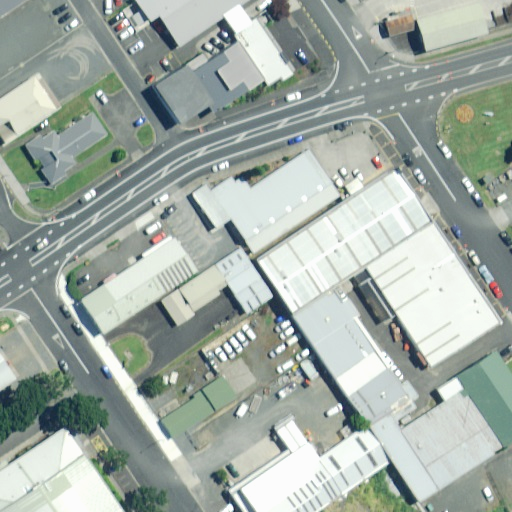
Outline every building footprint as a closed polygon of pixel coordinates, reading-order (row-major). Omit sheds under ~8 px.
[(0,0),(0,10),(15,0),(0,0)] [(241,0),(143,0),(174,45),(241,0)] [(467,0),(406,18),(416,53),(477,35),(467,0)] [(511,1),(480,11),(486,30),(511,22),(511,1)] [(203,114),(254,80),(229,43),(185,72),(179,63),(143,86),(169,125),(197,106),(203,114)] [(0,126),(34,104),(11,70),(0,77),(0,126)] [(86,137),(72,115),(41,136),(37,131),(4,153),(28,188),(61,166),(55,158),(86,137)] [(218,225),(242,260),(331,200),(298,151),(234,194),(224,179),(200,195),(196,190),(180,200),(203,235),(218,225)] [(420,224),(384,172),(249,262),(285,315),(350,271),(420,224)] [(488,325),(420,224),(350,271),(418,372),(488,325)] [(185,277),(161,242),(70,303),(94,339),(185,277)] [(265,301),(230,250),(167,292),(183,315),(218,291),(238,320),(265,301)] [(394,402),(321,295),(285,320),(357,427),(394,402)] [(511,440),(511,396),(484,355),(445,381),(493,453),(511,440)] [(225,403),(210,380),(146,423),(161,446),(225,403)] [(413,507),(493,453),(453,393),(393,433),(382,417),(362,431),(413,507)] [(318,511),(379,471),(352,430),(307,460),(280,420),(262,432),(276,452),(223,488),(239,511),(318,511)] [(109,511),(52,428),(0,462),(0,511),(109,511)]
